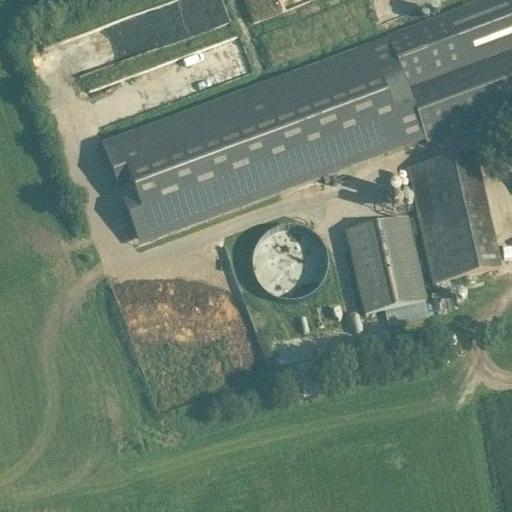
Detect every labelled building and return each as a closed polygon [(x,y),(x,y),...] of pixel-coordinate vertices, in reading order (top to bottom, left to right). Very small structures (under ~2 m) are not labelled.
[(511,0),(488,0),(386,38),(386,40),(100,146),(117,191),(130,186),(135,201),(122,205),(139,250),(217,221),(511,112),(511,0)] [(407,171),(431,286),(498,272),(473,157),(407,171)] [(346,233),(364,317),(424,304),(406,220),(346,233)] [(251,265),(251,268),(251,271),(252,275),(253,278),(254,281),(255,284),(257,287),(258,290),(260,293),(263,295),(265,298),(268,300),(271,301),(274,303),(277,304),(280,305),(283,306),(287,306),(290,306),(293,306),(297,305),(300,305),(303,304),(306,302),(309,301),(312,299),(315,297),(317,294),(319,292),(321,289),(323,286),(324,283),(325,280),(326,277),(327,273),(327,270),(327,267),(327,263),(326,260),(326,257),(325,254),(323,251),(322,248),(320,245),(318,243),(315,241),(313,238),(310,236),(307,235),(305,233),(301,232),(298,231),(295,231),(292,230),(289,230),(285,230),(282,231),(279,232),(276,233),(273,234),(270,235),(267,237),(265,239),(262,242),(260,244),(258,247),(256,249),(255,252),(254,255),(253,258),(252,262),(251,265)] [(300,367),(303,401),(318,399),(315,366),(300,367)]
